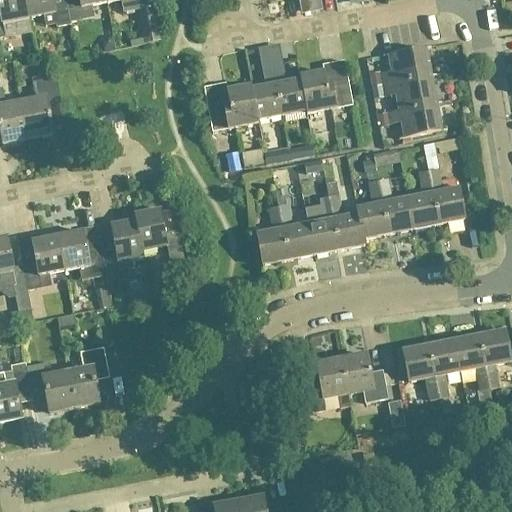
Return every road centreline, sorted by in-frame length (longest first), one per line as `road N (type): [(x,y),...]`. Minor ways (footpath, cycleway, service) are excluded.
road 1 (residential): [(511,287),(285,318),(263,327),(217,372)]
road 2 (residential): [(202,53),(476,2)]
road 3 (residential): [(217,372),(154,430),(109,455),(3,477)]
road 4 (residential): [(511,230),(476,2)]
road 5 (residential): [(250,472),(53,511)]
road 6 (residential): [(0,198),(152,168)]
